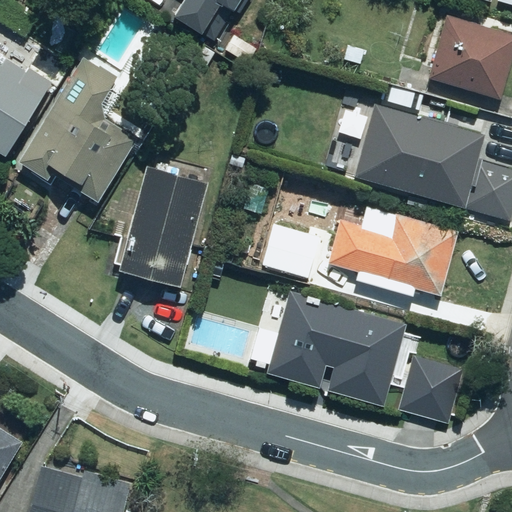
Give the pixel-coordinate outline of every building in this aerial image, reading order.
[(241,0),(184,0),(178,10),(207,29),(225,0),(232,0),(239,4),(241,0)] [(511,76),(511,28),(449,11),(431,74),(506,96),(511,76)] [(262,47),(234,30),(223,48),(251,65),(262,47)] [(373,44),(345,39),(340,65),(368,70),(373,44)] [(0,145),(11,152),(55,81),(0,47),(0,145)] [(126,81),(86,56),(22,156),(52,175),(56,170),(102,199),(142,134),(107,112),(126,81)] [(511,222),(511,164),(482,156),(489,130),(428,112),(426,119),(377,105),(356,178),(511,222)] [(255,152),(233,145),(227,165),(248,172),(255,152)] [(213,181),(150,164),(133,225),(127,223),(116,263),(184,282),(213,181)] [(271,186),(253,180),(246,205),(264,210),(271,186)] [(445,291),(463,229),(414,214),(413,219),(399,215),(386,259),(368,253),(361,276),(417,293),(420,284),(445,291)] [(327,250),(276,236),(267,265),(319,279),(327,250)] [(393,382),(404,386),(416,344),(404,341),(410,320),(293,288),(270,369),(324,384),(331,362),(338,364),(332,385),(388,400),(393,382)] [(466,367),(416,353),(402,405),(451,419),(466,367)] [(0,481),(24,440),(0,426),(0,481)] [(83,475),(44,464),(31,511),(126,511),(135,479),(86,465),(83,475)]
